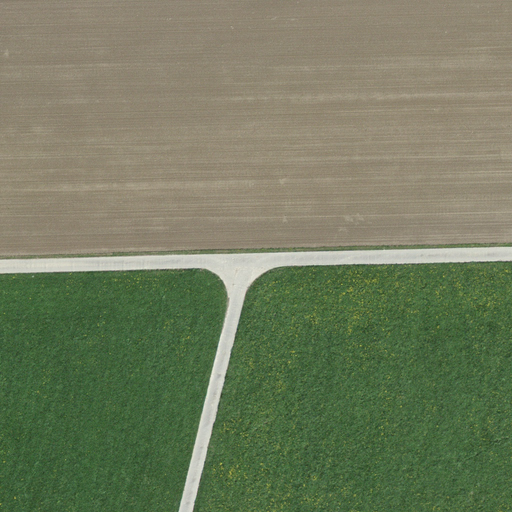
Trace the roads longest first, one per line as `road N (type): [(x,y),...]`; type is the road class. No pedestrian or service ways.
road 1 (track): [(511,255),(245,260)]
road 2 (track): [(245,260),(185,511)]
road 3 (track): [(0,266),(245,260)]
